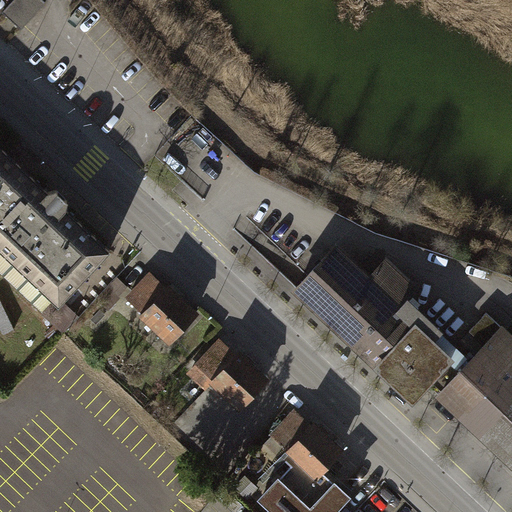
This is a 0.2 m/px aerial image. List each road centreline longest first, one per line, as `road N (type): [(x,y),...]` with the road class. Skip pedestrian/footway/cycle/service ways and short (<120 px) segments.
road 1 (tertiary): [(465,511),(0,77)]
road 2 (unknown): [(144,511),(147,482),(33,372)]
